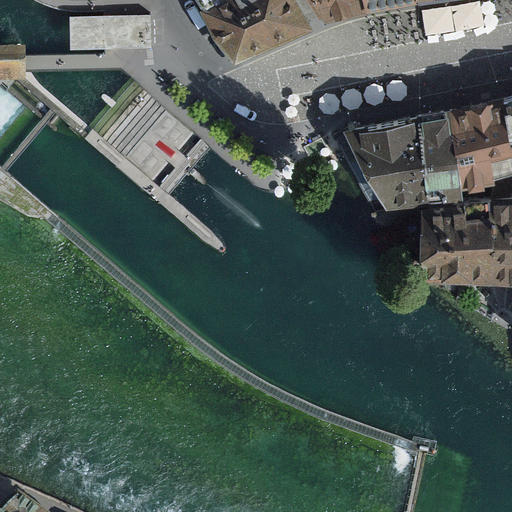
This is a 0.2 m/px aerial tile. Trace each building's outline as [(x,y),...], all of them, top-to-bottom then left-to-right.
[(204,0),(235,58),(275,41),(313,25),(301,0),(204,0)] [(310,0),(320,21),(370,6),(383,2),(382,0),(310,0)] [(483,4),(426,6),(427,32),(484,31),(483,4)] [(69,48),(153,46),(153,12),(69,13),(69,48)] [(0,77),(30,78),(29,47),(0,46),(0,77)] [(496,103),(455,110),(466,180),(473,178),(475,183),(489,183),(489,169),(511,162),(511,121),(509,101),(496,103)] [(421,117),(431,199),(468,192),(466,180),(455,110),(421,117)] [(352,128),(389,203),(431,199),(421,117),(405,120),(376,125),(352,128)] [(511,187),(489,189),(492,268),(511,268),(511,187)] [(492,268),(489,189),(473,192),(474,203),(427,206),(430,264),(461,266),(492,268)] [(32,511),(16,500),(3,511),(32,511)]
